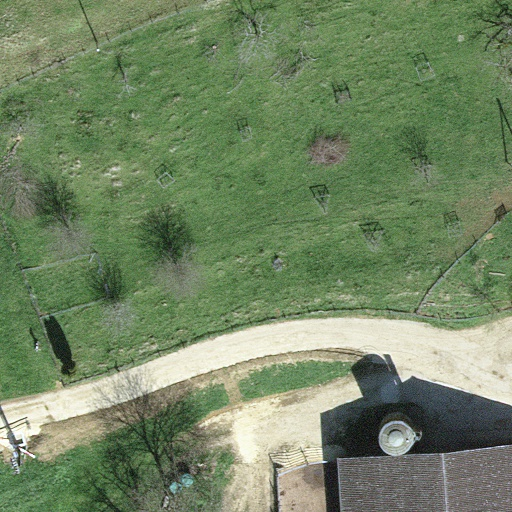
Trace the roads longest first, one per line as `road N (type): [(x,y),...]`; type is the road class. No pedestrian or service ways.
road 1 (track): [(377,348),(282,343),(207,356),(136,386),(0,418)]
road 2 (track): [(377,348),(243,446),(222,511)]
road 3 (unclassified): [(511,391),(450,363),(377,348)]
